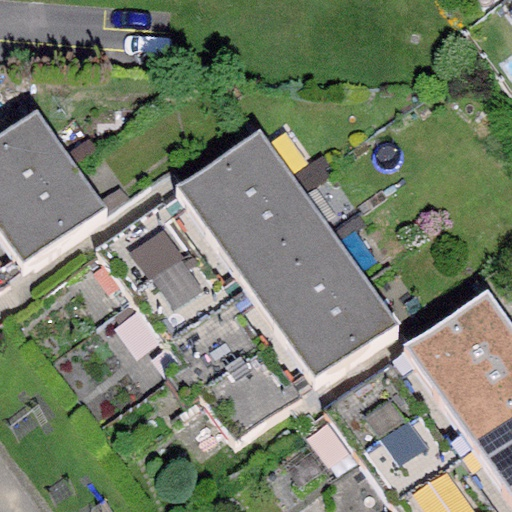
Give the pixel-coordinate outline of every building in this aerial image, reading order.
[(38,123),(0,150),(0,222),(0,223),(72,173),(38,123)] [(261,143),(188,194),(223,243),(295,191),(261,143)] [(107,222),(72,173),(0,223),(35,273),(107,222)] [(295,191),(223,243),(257,291),(330,239),(295,191)] [(97,258),(133,308),(199,260),(163,212),(97,258)] [(330,239),(257,291),(292,339),(364,287),(330,239)] [(199,260),(133,308),(167,356),(233,308),(199,260)] [(0,274),(0,298),(12,290),(0,274)] [(364,287),(292,339),(326,387),(399,335),(364,287)] [(511,336),(489,303),(416,354),(451,403),(511,360),(511,336)] [(233,308),(167,356),(201,404),(268,357),(233,308)] [(268,357),(201,404),(235,452),(291,414),(299,426),(311,418),(268,357)] [(511,360),(451,403),(485,451),(511,431),(511,360)] [(360,469),(426,420),(390,372),(324,421),(360,469)] [(426,420),(360,469),(391,511),(402,511),(462,469),(426,420)] [(511,431),(485,451),(511,489),(511,431)] [(491,511),(462,469),(402,511),(491,511)]
